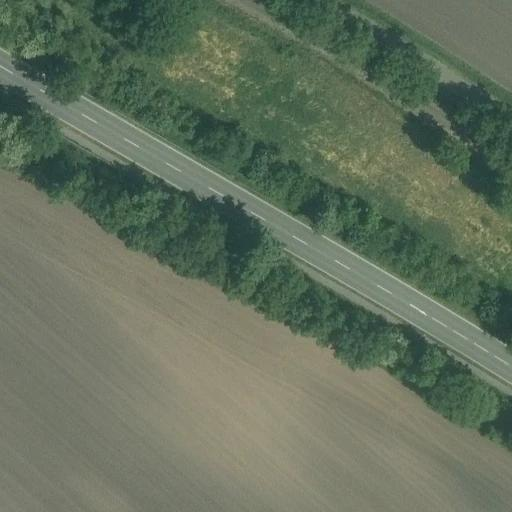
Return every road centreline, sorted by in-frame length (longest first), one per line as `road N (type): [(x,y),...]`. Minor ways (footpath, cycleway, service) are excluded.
road 1 (primary): [(511,359),(0,54)]
road 2 (residential): [(315,0),(447,70),(511,115)]
